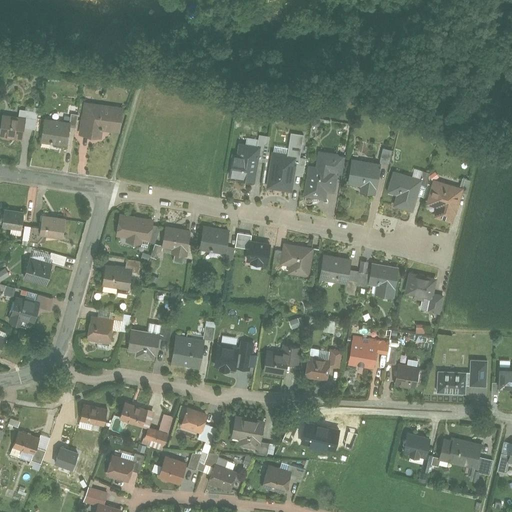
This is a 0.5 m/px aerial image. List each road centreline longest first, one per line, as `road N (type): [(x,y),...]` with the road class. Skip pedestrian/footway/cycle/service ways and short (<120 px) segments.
road 1 (residential): [(110,184),(282,211),(435,247)]
road 2 (residential): [(53,361),(89,378),(118,375),(269,400)]
road 3 (residential): [(269,400),(309,410),(474,411)]
road 4 (residential): [(269,400),(474,411)]
road 5 (residential): [(110,184),(53,361)]
road 6 (residential): [(132,511),(137,498),(153,492),(303,511)]
